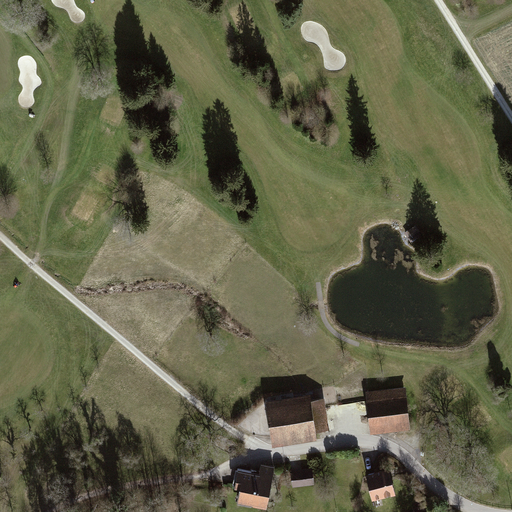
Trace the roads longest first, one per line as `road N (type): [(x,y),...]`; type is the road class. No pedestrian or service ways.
road 1 (track): [(56,511),(115,489),(206,474),(266,449),(174,383),(0,234)]
road 2 (residential): [(266,449),(378,443),(454,500),(484,511)]
